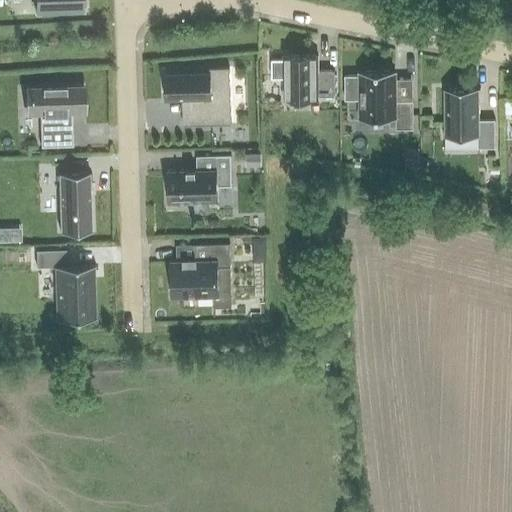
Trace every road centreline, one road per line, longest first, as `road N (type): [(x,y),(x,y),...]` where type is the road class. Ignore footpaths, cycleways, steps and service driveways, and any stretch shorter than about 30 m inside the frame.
road 1 (residential): [(511,54),(255,2),(124,9)]
road 2 (residential): [(124,9),(133,333)]
